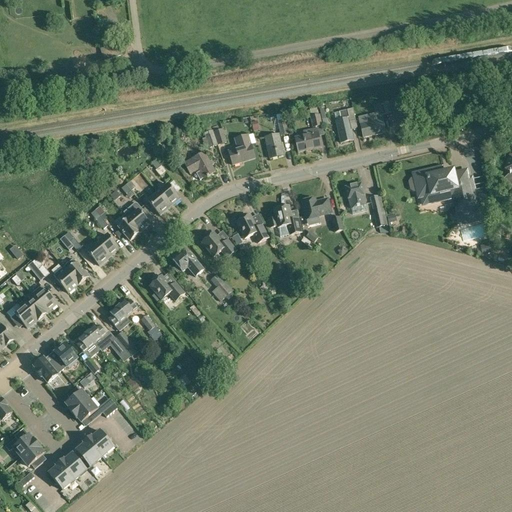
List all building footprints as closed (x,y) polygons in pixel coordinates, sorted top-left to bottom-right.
[(103,51),(105,58),(121,52),(119,45),(103,51)] [(379,106),(381,116),(389,114),(389,112),(394,111),(393,103),(379,106)] [(341,121),(336,122),(340,143),(354,141),(350,123),(356,122),(353,109),(339,112),(341,121)] [(277,122),(280,137),(289,135),(286,121),(285,121),(284,114),(276,116),(278,122),(277,122)] [(365,120),(362,121),(360,121),(363,138),(385,134),(382,121),(366,124),(365,120)] [(252,123),(254,132),(260,130),(257,121),(252,123)] [(296,139),(299,153),(321,148),(316,129),(310,130),(310,132),(304,133),(305,137),(296,139)] [(214,132),(218,146),(227,144),(222,130),(214,132)] [(204,134),(209,149),(218,146),(213,131),(204,134)] [(265,138),(270,159),(283,157),(278,135),(265,138)] [(229,152),(233,166),(255,160),(248,136),(235,140),(237,149),(229,152)] [(190,175),(199,170),(200,172),(196,174),(200,181),(215,173),(205,153),(184,164),(190,175)] [(156,171),(161,177),(166,172),(157,161),(152,165),(157,170),(156,171)] [(411,179),(409,182),(411,190),(414,192),(418,191),(419,197),(421,197),(423,204),(434,202),(454,197),(458,211),(459,211),(480,206),(473,177),(467,178),(466,172),(453,175),(453,171),(442,174),(441,169),(414,175),(415,178),(411,179)] [(126,186),(131,192),(136,189),(131,182),(126,186)] [(349,199),(351,209),(366,206),(363,196),(364,196),(361,184),(345,188),(348,199),(349,199)] [(122,190),(127,196),(131,192),(126,186),(122,190)] [(159,194),(171,209),(181,200),(169,186),(159,194)] [(149,202),(161,217),(171,209),(159,194),(149,202)] [(370,198),(377,228),(388,226),(381,196),(370,198)] [(302,203),(307,221),(319,218),(319,216),(331,213),(328,200),(315,203),(315,199),(302,203)] [(125,216),(140,234),(150,226),(140,213),(143,210),(137,204),(135,204),(124,213),(126,215),(125,216)] [(278,227),(278,229),(279,229),(282,238),(290,236),(303,233),(299,219),(293,221),(290,207),(274,211),(276,218),(269,220),(271,229),(278,227)] [(100,208),(96,211),(101,217),(105,214),(100,208)] [(91,215),(104,230),(108,227),(101,217),(96,211),(91,215)] [(119,228),(130,242),(140,234),(125,216),(122,219),(125,223),(119,228)] [(253,236),(258,244),(269,238),(263,226),(257,229),(250,217),(236,224),(243,236),(244,239),(245,240),(253,236)] [(331,220),(335,234),(345,231),(341,217),(331,220)] [(312,229),(324,227),(323,219),(311,221),(312,229)] [(94,231),(100,227),(97,221),(91,225),(94,231)] [(468,247),(486,242),(483,231),(465,236),(468,247)] [(306,237),(314,243),(319,237),(310,232),(306,237)] [(74,248),(77,252),(82,249),(69,234),(65,237),(74,248)] [(222,253),(228,260),(238,252),(229,241),(223,245),(215,234),(202,244),(214,259),(222,253)] [(238,247),(243,244),(238,235),(233,238),(238,247)] [(98,245),(110,259),(120,251),(108,236),(98,245)] [(69,252),(74,248),(65,237),(60,241),(69,252)] [(481,246),(483,255),(492,254),(490,244),(481,246)] [(88,253),(100,267),(110,259),(98,245),(88,253)] [(20,252),(15,256),(19,260),(24,256),(20,252)] [(187,269),(195,278),(204,271),(190,255),(186,257),(182,252),(172,261),(177,267),(174,270),(178,275),(181,272),(182,273),(187,269)] [(32,263),(45,278),(49,274),(37,259),(32,263)] [(64,268),(79,287),(89,278),(77,264),(73,260),(64,268)] [(29,267),(41,281),(45,278),(32,263),(29,267)] [(53,276),(69,295),(79,287),(64,268),(53,276)] [(217,276),(210,281),(217,289),(212,293),(220,303),(233,292),(224,282),(223,283),(217,276)] [(12,281),(17,287),(22,283),(17,277),(12,281)] [(152,296),(159,304),(169,295),(175,302),(185,294),(176,284),(171,288),(162,277),(150,287),(155,294),(152,296)] [(32,295),(48,314),(58,305),(46,291),(45,291),(42,287),(32,295)] [(26,307),(38,322),(48,314),(32,295),(28,298),(31,303),(26,307)] [(124,301),(116,308),(126,320),(127,319),(138,310),(130,301),(127,304),(124,301)] [(16,316),(28,330),(38,322),(26,307),(22,303),(18,307),(22,311),(16,316)] [(190,309),(197,317),(200,314),(194,306),(190,309)] [(126,320),(116,308),(109,314),(112,317),(108,320),(116,328),(119,332),(130,323),(127,319),(126,320)] [(148,333),(155,341),(162,336),(159,332),(155,328),(156,327),(147,317),(141,321),(150,332),(149,332),(148,333)] [(0,326),(0,345),(3,349),(14,340),(2,325),(0,326)] [(85,334),(95,346),(106,336),(99,327),(95,331),(93,328),(85,334)] [(116,338),(132,358),(139,352),(122,333),(116,338)] [(77,346),(84,354),(95,346),(85,334),(78,340),(81,343),(77,346)] [(50,370),(60,380),(65,376),(67,379),(79,371),(62,350),(51,361),(55,365),(50,370)] [(82,361),(94,375),(100,370),(88,356),(82,361)] [(38,367),(31,373),(47,393),(57,386),(55,384),(60,380),(50,370),(44,374),(38,367)] [(90,383),(86,378),(80,383),(85,388),(90,383)] [(69,410),(73,415),(89,401),(78,387),(67,396),(71,401),(66,405),(70,410),(69,410)] [(0,422),(1,422),(2,422),(12,414),(6,408),(7,407),(2,401),(1,401),(0,400),(0,422)] [(89,401),(73,415),(77,420),(78,419),(82,424),(87,419),(90,424),(101,415),(89,401)] [(119,411),(115,406),(104,416),(107,421),(119,411)] [(91,438),(88,441),(102,458),(114,449),(100,432),(92,439),(91,438)] [(13,449),(21,458),(37,444),(34,440),(33,441),(29,436),(20,443),(16,439),(5,447),(9,452),(13,449)] [(143,436),(137,441),(141,445),(147,440),(143,436)] [(102,458),(88,441),(84,444),(85,445),(77,452),(90,468),(102,458)] [(37,444),(21,458),(29,468),(31,466),(35,470),(43,463),(39,459),(44,455),(40,450),(41,449),(37,444)] [(64,460),(60,463),(75,481),(86,470),(73,454),(65,461),(64,460)] [(75,481),(60,463),(56,467),(57,468),(49,474),(63,491),(75,481)] [(23,488),(35,478),(31,474),(19,483),(23,488)] [(76,481),(71,485),(75,492),(80,489),(76,481)]
